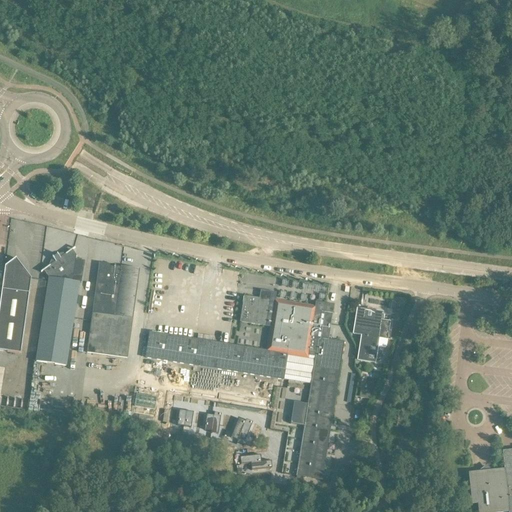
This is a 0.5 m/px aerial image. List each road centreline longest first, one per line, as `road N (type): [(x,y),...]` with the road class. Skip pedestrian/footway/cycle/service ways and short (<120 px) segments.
road 1 (unclassified): [(511,276),(230,230),(88,165)]
road 2 (unclassified): [(421,287),(94,229),(0,195)]
road 3 (unclassified): [(421,287),(377,432),(380,511)]
road 4 (unclassified): [(276,511),(232,497),(183,495),(128,511)]
road 5 (tertiary): [(18,154),(54,151),(63,118),(42,99),(10,109)]
